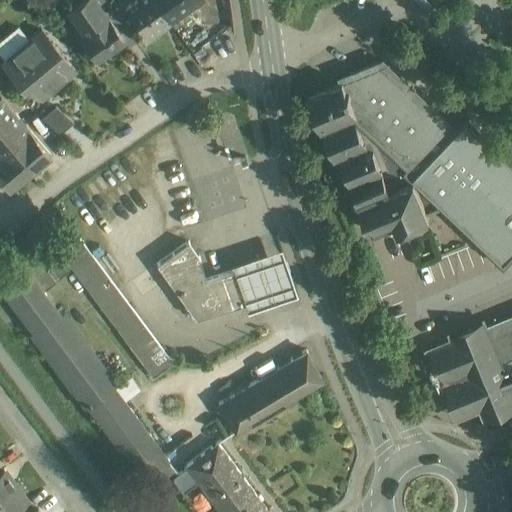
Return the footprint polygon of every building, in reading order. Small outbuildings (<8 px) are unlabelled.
[(107,20),(93,0),(83,0),(69,10),(87,35),(86,35),(100,57),(124,41),(109,19),(107,20)] [(153,0),(136,0),(126,7),(148,40),(170,24),(167,20),(153,0)] [(153,0),(167,20),(195,0),(153,0)] [(17,24),(0,37),(0,53),(2,55),(27,37),(17,24)] [(42,30),(3,63),(14,76),(17,74),(27,86),(30,84),(42,98),(75,70),(42,30)] [(412,87),(400,76),(401,75),(398,73),(397,73),(383,60),(340,77),(342,81),(343,81),(358,119),(409,166),(405,170),(441,204),(505,264),(506,263),(505,263),(511,255),(511,159),(501,149),(501,148),(498,145),(498,146),(486,135),(486,134),(483,131),(483,132),(469,119),(469,118),(468,117),(468,118),(467,117),(466,118),(467,119),(457,130),(445,118),(445,117),(442,115),(430,104),(430,103),(427,101),(415,90),(415,89),(413,87),(412,87)] [(358,119),(343,81),(342,81),(309,95),(322,128),(324,127),(335,155),(339,154),(351,182),(356,179),(360,187),(355,189),(373,232),(396,222),(398,228),(429,215),(427,209),(441,204),(405,170),(409,166),(358,119)] [(51,156),(0,96),(0,165),(2,168),(3,168),(17,184),(17,185),(51,156)] [(73,123),(55,107),(42,119),(60,135),(73,123)] [(54,244),(69,264),(154,377),(173,364),(73,230),(54,244)] [(188,242),(157,264),(169,281),(193,263),(200,258),(188,242)] [(54,244),(39,255),(54,275),(69,264),(54,244)] [(232,264),(234,270),(245,303),(248,312),(271,305),(294,297),(278,249),(255,256),(232,264)] [(39,255),(24,266),(39,286),(54,275),(39,255)] [(221,275),(204,280),(193,263),(169,281),(196,318),(232,307),(221,275)] [(39,286),(24,266),(0,283),(0,287),(141,479),(167,459),(39,286)] [(234,270),(221,275),(232,307),(245,303),(234,270)] [(511,325),(491,335),(488,327),(434,349),(460,413),(511,391),(511,325)] [(305,352),(218,404),(235,432),(321,380),(305,352)] [(265,511),(267,511),(217,443),(186,465),(187,467),(178,473),(179,475),(173,480),(182,493),(198,481),(220,511),(265,511)] [(167,459),(141,479),(153,494),(173,480),(179,475),(178,473),(167,459)] [(12,511),(27,501),(3,469),(0,471),(0,511),(12,511)]
